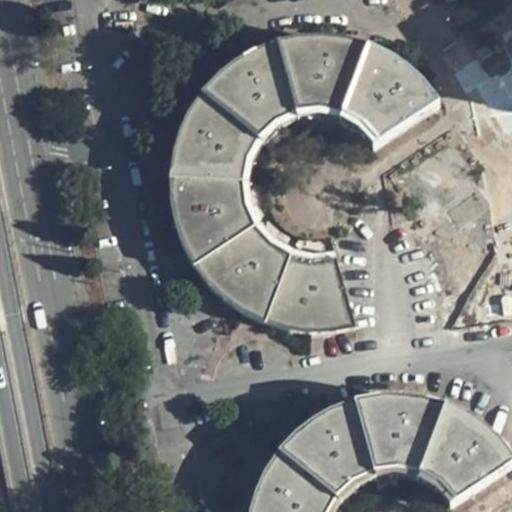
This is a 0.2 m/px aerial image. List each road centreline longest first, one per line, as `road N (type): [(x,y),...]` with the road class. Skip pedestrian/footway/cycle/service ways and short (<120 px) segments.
road 1 (primary): [(89,511),(0,47)]
road 2 (residential): [(83,0),(163,402)]
road 3 (residential): [(511,342),(163,402)]
road 4 (primary): [(49,511),(0,260)]
road 5 (primary): [(0,388),(24,511)]
